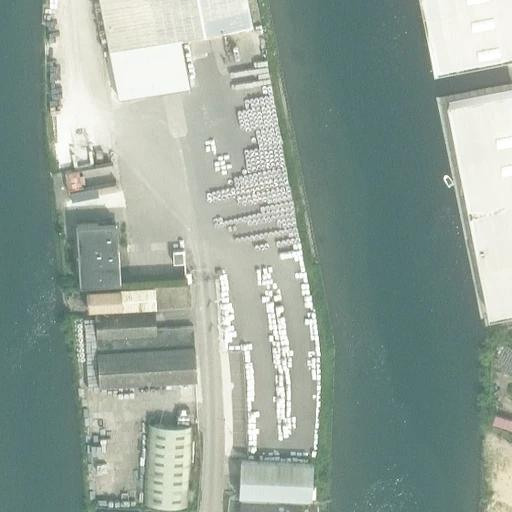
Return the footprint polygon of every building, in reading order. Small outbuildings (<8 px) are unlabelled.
[(99,0),(109,51),(118,98),(190,84),(181,37),(251,23),(246,0),(99,0)] [(511,0),(424,0),(438,71),(504,58),(511,56),(511,0)] [(263,47),(242,47),(242,69),(264,69),(263,47)] [(214,54),(193,55),(193,73),(202,73),(202,91),(214,91),(214,54)] [(511,90),(510,91),(449,103),(473,225),(491,317),(511,312),(511,90)] [(194,122),(225,116),(220,91),(189,96),(194,122)] [(281,154),(281,141),(248,141),(248,154),(281,154)] [(278,186),(287,185),(285,166),(275,167),(278,186)] [(77,225),(80,283),(120,281),(116,222),(77,225)] [(184,245),(173,245),(173,258),(185,257),(184,245)] [(90,291),(91,309),(155,306),(154,288),(90,291)] [(99,386),(197,381),(194,326),(156,328),(155,310),(95,313),(99,386)] [(147,423),(143,503),(187,505),(191,425),(147,423)] [(267,496),(267,498),(282,499),(282,496),(309,498),(311,464),(241,460),(239,495),(267,496)] [(239,511),(300,511),(301,504),(240,501),(239,511)]
